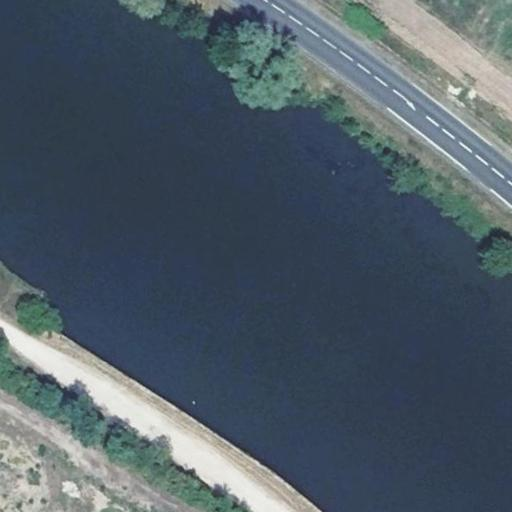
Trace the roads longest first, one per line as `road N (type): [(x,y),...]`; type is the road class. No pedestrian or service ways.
road 1 (track): [(272,511),(213,465),(0,332)]
road 2 (tertiary): [(264,0),(511,185)]
